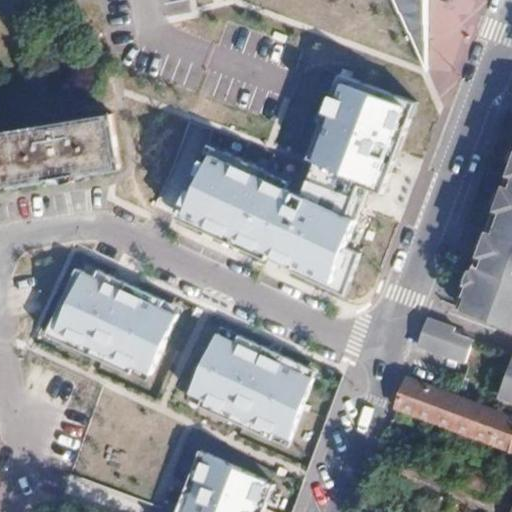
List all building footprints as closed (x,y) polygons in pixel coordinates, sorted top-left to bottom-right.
[(400,0),(427,59),(425,0),(400,0)] [(420,103),(341,72),(298,186),(215,140),(179,217),(347,295),(363,253),(349,248),(359,217),(350,215),(362,186),(383,195),(420,103)] [(113,116),(0,133),(0,186),(61,177),(121,167),(113,116)] [(511,173),(507,188),(508,189),(500,210),(499,210),(489,234),(491,234),(483,256),(481,256),(464,301),(462,308),(511,327),(511,173)] [(184,308),(80,262),(49,330),(153,377),(184,308)] [(324,374),(220,328),(189,396),(293,443),(324,374)] [(511,370),(503,395),(511,397),(511,370)] [(511,418),(406,379),(396,408),(511,450),(511,418)] [(0,442),(0,469),(9,446),(0,442)] [(266,511),(277,485),(199,447),(177,511),(266,511)] [(492,477),(463,466),(457,481),(486,491),(492,477)] [(65,497),(87,503),(93,482),(71,476),(65,497)]
